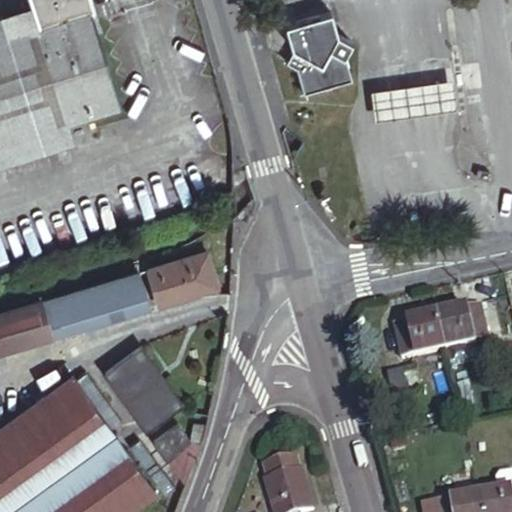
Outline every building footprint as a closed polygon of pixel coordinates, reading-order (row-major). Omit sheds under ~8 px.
[(0,136),(134,94),(104,0),(47,0),(52,15),(0,32),(0,136)] [(298,76),(304,99),(349,87),(342,62),(342,61),(349,48),(336,42),(333,30),(337,28),(333,14),(285,29),(290,47),(294,61),(289,72),(298,76)] [(456,75),(373,87),(378,120),(462,108),(456,75)] [(218,289),(208,253),(149,271),(160,306),(218,289)] [(139,274),(43,303),(53,338),(149,309),(139,274)] [(0,354),(53,338),(43,303),(0,315),(0,354)] [(439,319),(447,352),(491,343),(484,309),(439,319)] [(404,362),(447,352),(439,319),(397,328),(404,362)] [(185,403),(144,348),(108,375),(148,430),(185,403)] [(390,374),(397,403),(413,399),(406,370),(390,374)] [(0,511),(129,511),(158,492),(74,377),(0,430),(0,511)] [(194,440),(182,424),(158,441),(169,458),(194,440)] [(304,474),(301,461),(268,470),(272,484),(270,485),(277,511),(316,511),(317,511),(306,473),(304,474)] [(511,511),(511,488),(479,496),(483,511),(511,511)] [(438,511),(483,511),(479,496),(437,505),(438,511)]
